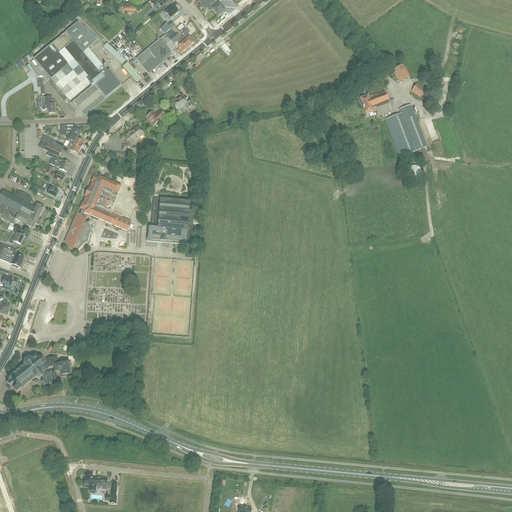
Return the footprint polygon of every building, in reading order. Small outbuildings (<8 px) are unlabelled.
[(170,1),(168,0),(154,0),(151,3),(155,8),(159,5),(161,8),(170,1)] [(199,0),(200,0),(204,5),(206,8),(206,7),(209,5),(210,6),(212,9),(218,16),(219,15),(219,16),(222,14),(212,1),(210,0),(199,0)] [(210,0),(212,1),(222,14),(225,11),(224,11),(225,10),(216,0),(210,0)] [(179,12),(174,6),(165,13),(170,19),(179,12)] [(52,44),(34,59),(51,79),(51,80),(50,81),(50,82),(51,83),(51,84),(52,85),(51,85),(64,101),(63,101),(64,101),(67,99),(70,103),(91,86),(93,87),(105,77),(103,75),(109,71),(106,68),(107,67),(105,64),(102,67),(97,71),(85,57),(89,54),(86,51),(88,49),(98,41),(78,22),(66,33),(52,44)] [(166,24),(161,28),(165,33),(171,29),(169,26),(166,24)] [(179,32),(191,45),(194,43),(187,34),(189,32),(185,27),(184,28),(182,25),(177,28),(180,32),(179,32)] [(172,31),(166,36),(174,44),(176,46),(177,48),(178,46),(179,48),(178,49),(179,49),(178,50),(181,53),(186,49),(176,36),(175,34),(174,35),(172,31)] [(176,36),(186,49),(191,45),(179,32),(182,36),(180,38),(178,34),(176,36)] [(174,44),(166,36),(161,40),(160,39),(142,54),(138,57),(149,70),(157,64),(158,66),(159,66),(164,62),(164,61),(162,59),(170,52),(170,51),(176,46),(174,44)] [(220,48),(224,54),(231,49),(227,43),(220,48)] [(107,44),(103,48),(122,65),(125,61),(109,45),(107,44)] [(129,63),(124,67),(138,84),(143,79),(129,63)] [(400,83),(410,77),(404,65),(393,71),(400,83)] [(431,103),(435,98),(426,93),(428,90),(417,83),(411,92),(422,99),(423,97),(431,103)] [(112,99),(116,103),(127,93),(123,88),(112,99)] [(113,98),(119,90),(118,89),(111,97),(113,98)] [(374,112),(376,111),(379,117),(392,112),(384,91),(369,96),(368,96),(360,99),(366,115),(374,112)] [(45,98),(43,98),(43,97),(42,97),(41,97),(41,98),(42,109),(42,110),(42,111),(43,111),(44,111),(45,111),(46,110),(48,110),(48,114),(55,114),(55,105),(54,105),(54,101),(52,101),(52,97),(45,98)] [(188,110),(193,107),(190,100),(186,102),(183,97),(173,102),(177,110),(186,105),(188,110)] [(401,114),(385,120),(399,157),(426,147),(410,106),(399,110),(401,114)] [(160,120),(165,116),(161,111),(158,113),(159,115),(157,117),(153,112),(147,118),(154,126),(160,121),(160,120)] [(70,140),(74,142),(76,138),(77,138),(80,131),(74,128),(74,125),(66,125),(66,131),(71,134),(69,139),(70,139),(70,140)] [(123,137),(127,143),(127,146),(123,146),(122,150),(136,152),(137,148),(133,147),(133,143),(139,139),(139,138),(143,135),(136,127),(130,133),(129,132),(123,137)] [(73,144),(81,148),(83,144),(82,144),(84,142),(77,138),(76,138),(74,142),(73,144)] [(52,145),(62,150),(66,152),(68,150),(77,154),(79,152),(81,148),(73,144),(66,141),(64,146),(54,141),(52,145)] [(63,160),(58,158),(62,150),(52,145),(47,143),(44,150),(48,152),(47,155),(52,158),(50,164),(59,168),(59,169),(67,173),(71,163),(63,160)] [(127,155),(123,163),(128,165),(131,157),(127,155)] [(115,164),(118,165),(121,160),(116,158),(116,159),(108,156),(105,162),(109,164),(109,165),(113,167),(115,164)] [(423,173),(423,172),(422,171),(422,170),(422,169),(421,169),(421,168),(420,167),(419,167),(419,166),(418,166),(417,166),(416,166),(415,166),(414,166),(413,166),(412,167),(411,167),(411,168),(410,168),(410,169),(409,170),(409,171),(409,172),(409,173),(409,174),(409,175),(409,176),(410,176),(410,177),(411,178),(412,178),(412,179),(413,179),(414,179),(414,180),(415,180),(416,180),(417,180),(417,179),(418,179),(419,179),(420,178),(421,178),(421,177),(422,176),(422,175),(423,174),(423,173)] [(63,182),(65,177),(57,173),(57,174),(53,172),(51,176),(55,178),(54,180),(59,182),(59,180),(63,182)] [(130,221),(127,220),(122,217),(123,216),(105,209),(107,204),(108,204),(110,200),(109,199),(111,195),(116,197),(117,193),(118,193),(121,186),(118,185),(99,177),(98,179),(94,177),(91,182),(92,182),(89,189),(88,188),(85,196),(85,197),(86,197),(83,204),(82,203),(80,209),(82,210),(79,215),(78,213),(65,243),(72,251),(73,249),(77,249),(78,252),(85,244),(87,245),(90,235),(92,235),(89,224),(90,224),(90,223),(87,224),(85,221),(86,218),(83,215),(84,213),(128,232),(129,228),(132,230),(133,228),(134,226),(131,224),(129,224),(130,221)] [(56,197),(58,191),(56,190),(56,189),(51,187),(47,185),(45,188),(49,190),(48,194),(56,197)] [(27,202),(30,197),(21,192),(18,198),(3,190),(0,195),(0,211),(33,229),(36,223),(38,225),(41,219),(39,217),(44,208),(38,204),(36,207),(27,202)] [(194,227),(192,226),(194,207),(190,207),(190,202),(153,199),(151,228),(149,227),(148,240),(160,241),(160,242),(175,243),(174,245),(186,246),(186,244),(193,245),(194,227)] [(24,236),(23,236),(19,234),(20,230),(14,228),(12,231),(17,233),(15,236),(11,234),(8,242),(13,244),(14,242),(21,244),(24,236)] [(13,266),(18,268),(19,269),(24,258),(20,257),(21,254),(17,252),(16,250),(1,244),(0,246),(0,248),(1,250),(0,251),(0,254),(0,257),(0,259),(13,265),(13,266)] [(0,272),(0,280),(0,285),(4,286),(3,288),(7,290),(9,290),(10,288),(13,290),(15,285),(12,284),(12,281),(13,281),(11,281),(12,277),(9,276),(9,274),(1,271),(0,272)] [(10,306),(7,305),(8,302),(3,300),(0,298),(0,307),(9,311),(10,308),(9,307),(10,306)] [(0,313),(7,315),(7,314),(8,315),(9,311),(0,307),(0,313)] [(9,385),(7,386),(8,387),(7,388),(10,391),(10,390),(11,391),(12,390),(13,390),(13,391),(14,390),(17,394),(19,395),(21,393),(21,391),(21,390),(20,390),(31,381),(35,378),(39,379),(41,376),(41,378),(41,380),(42,385),(44,386),(46,386),(47,385),(47,384),(49,385),(51,385),(52,384),(52,383),(53,383),(55,385),(57,384),(58,383),(56,375),(56,373),(56,372),(58,372),(60,372),(61,377),(66,377),(65,376),(65,375),(70,374),(69,368),(72,368),(71,363),(69,363),(59,364),(58,364),(57,357),(46,359),(47,361),(45,361),(45,362),(42,359),(39,358),(38,357),(35,355),(32,356),(31,358),(28,358),(25,361),(24,365),(9,377),(10,378),(8,379),(8,380),(9,381),(7,383),(9,385)] [(108,479),(101,478),(96,477),(96,479),(92,479),(92,478),(91,478),(92,475),(85,475),(85,478),(84,478),(84,485),(89,486),(89,491),(96,491),(96,487),(101,487),(107,487),(107,486),(108,479)] [(110,497),(109,496),(108,501),(109,501),(110,501),(109,503),(116,504),(116,502),(117,497),(116,497),(117,483),(111,483),(110,497)] [(179,488),(178,496),(184,497),(184,499),(185,499),(192,499),(192,494),(197,495),(199,495),(199,493),(200,493),(201,488),(199,487),(199,486),(195,485),(193,485),(191,485),(190,485),(185,485),(185,488),(179,488)]
